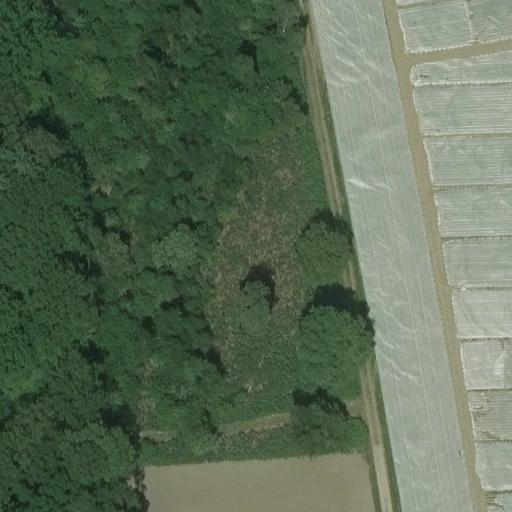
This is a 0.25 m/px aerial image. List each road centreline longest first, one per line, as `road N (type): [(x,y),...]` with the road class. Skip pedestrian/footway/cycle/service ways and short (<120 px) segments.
road 1 (track): [(110,511),(31,0)]
road 2 (track): [(287,0),(359,407)]
road 3 (track): [(97,419),(369,406),(392,511)]
